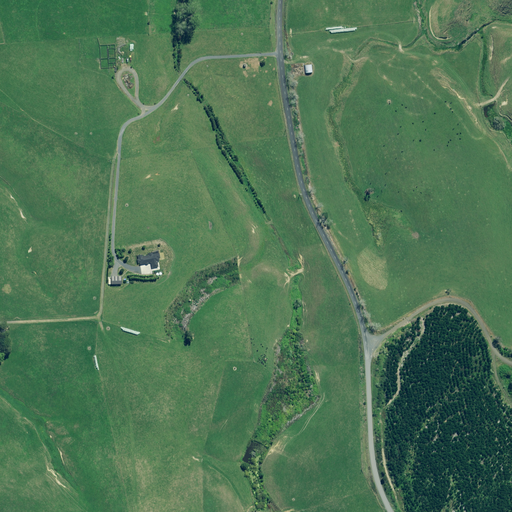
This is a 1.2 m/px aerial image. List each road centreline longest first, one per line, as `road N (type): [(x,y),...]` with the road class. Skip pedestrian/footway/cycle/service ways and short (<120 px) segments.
road 1 (unclassified): [(367,352),(357,302),(302,180),(283,71),(282,0)]
road 2 (unclassified): [(367,352),(446,302),(511,358)]
road 3 (unclassified): [(391,511),(372,445),(367,352)]
